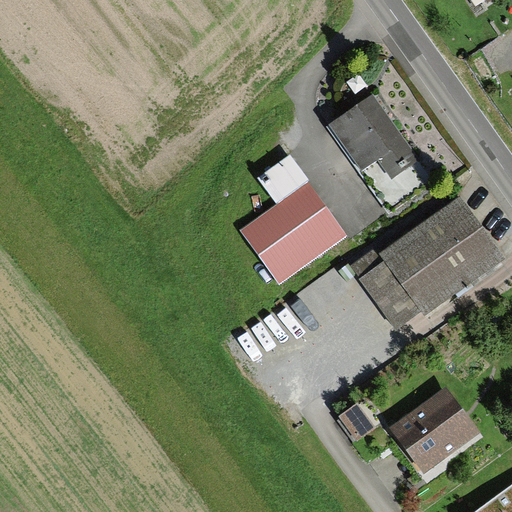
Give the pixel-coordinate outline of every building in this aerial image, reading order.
[(369,104),(330,132),(357,170),(373,159),(385,176),(409,158),(369,104)] [(333,233),(283,165),(260,181),(281,210),(244,237),(273,277),(333,233)] [(448,202),(354,267),(396,326),(489,260),(448,202)] [(423,471),(475,435),(447,394),(395,430),(423,471)] [(368,429),(352,409),(337,422),(353,441),(368,429)] [(511,511),(511,491),(484,511),(511,511)]
